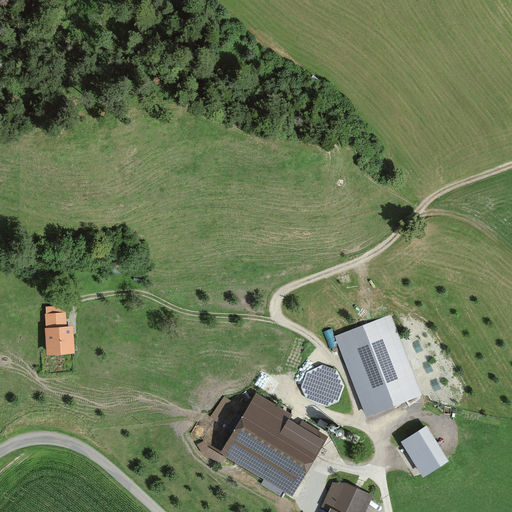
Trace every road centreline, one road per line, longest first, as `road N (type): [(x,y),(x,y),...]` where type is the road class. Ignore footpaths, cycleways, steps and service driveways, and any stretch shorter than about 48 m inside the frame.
road 1 (track): [(283,323),(332,359),(373,430),(419,407),(427,379),(405,319),(355,262)]
road 2 (track): [(77,300),(140,296),(283,323)]
road 3 (track): [(283,323),(276,303),(286,289),(378,249),(421,208)]
road 4 (unclassified): [(0,451),(36,438),(73,444),(159,511)]
